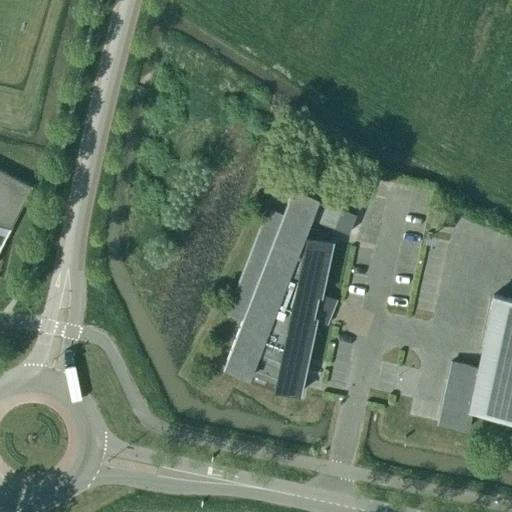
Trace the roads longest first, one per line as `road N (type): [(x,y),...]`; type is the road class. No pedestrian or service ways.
road 1 (secondary): [(67,268),(130,0)]
road 2 (tertiary): [(82,471),(202,490),(241,486)]
road 3 (tertiary): [(241,486),(90,443)]
road 4 (secondary): [(61,389),(74,300),(67,268)]
